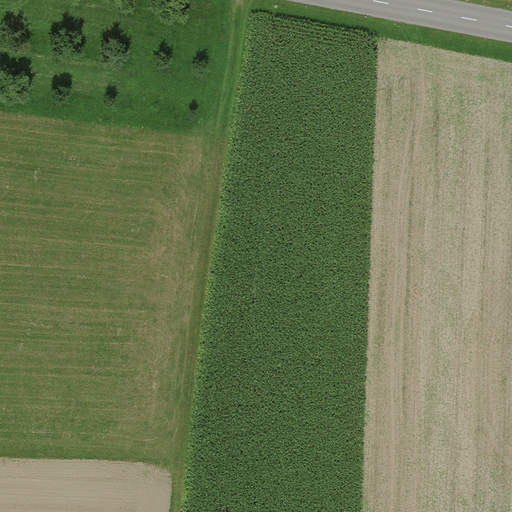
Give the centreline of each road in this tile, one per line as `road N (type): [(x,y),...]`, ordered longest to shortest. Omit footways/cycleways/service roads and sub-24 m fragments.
road 1 (track): [(193,511),(240,0)]
road 2 (tertiary): [(361,0),(511,27)]
